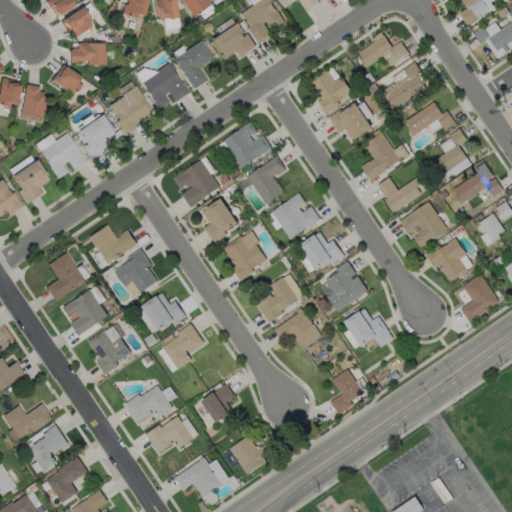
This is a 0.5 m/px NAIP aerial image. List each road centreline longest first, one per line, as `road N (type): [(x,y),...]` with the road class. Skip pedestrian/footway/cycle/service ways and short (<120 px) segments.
road 1 (residential): [(396,0),(0,269)]
road 2 (secondary): [(511,334),(255,511)]
road 3 (residential): [(426,318),(272,86)]
road 4 (residential): [(288,410),(135,179)]
road 5 (tertiary): [(157,511),(0,284)]
road 6 (residential): [(511,146),(407,0)]
